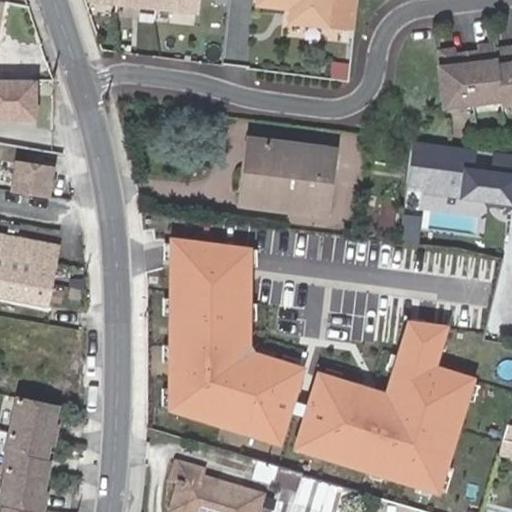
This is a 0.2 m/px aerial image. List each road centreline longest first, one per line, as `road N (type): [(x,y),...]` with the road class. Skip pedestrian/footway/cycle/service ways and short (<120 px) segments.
road 1 (residential): [(83,86),(166,76),(244,99),(337,111),(372,93),(379,46),(403,15),(501,0)]
road 2 (secondary): [(83,86),(121,252),(109,511)]
